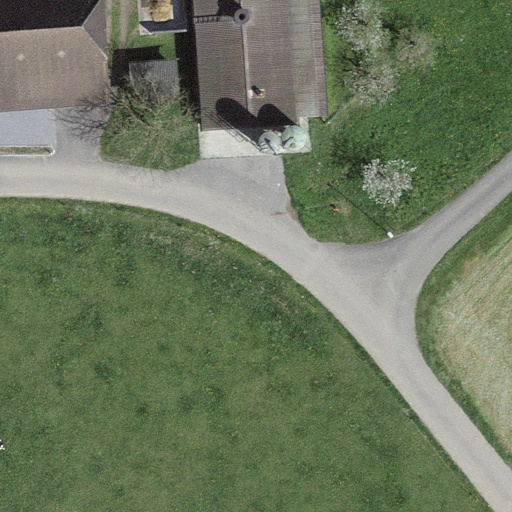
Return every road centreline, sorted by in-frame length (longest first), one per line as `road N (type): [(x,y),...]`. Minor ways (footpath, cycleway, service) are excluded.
road 1 (residential): [(356,307),(280,240),(240,218),(105,183),(0,176)]
road 2 (residential): [(511,499),(356,307)]
road 3 (residential): [(356,307),(511,168)]
